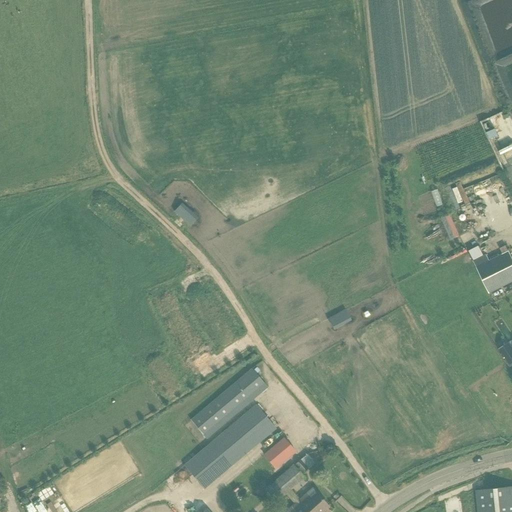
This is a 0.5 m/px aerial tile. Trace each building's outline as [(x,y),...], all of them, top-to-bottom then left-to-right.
[(445,187),(456,210),(469,204),(458,181),(445,187)] [(447,241),(458,237),(448,214),(438,218),(447,241)] [(469,252),(474,261),(483,256),(478,247),(469,252)] [(476,268),(489,293),(511,281),(511,259),(508,252),(489,262),(486,257),(473,262),(476,268)] [(331,329),(349,319),(344,309),(326,318),(331,329)] [(511,350),(508,344),(499,349),(510,366),(511,365),(511,350)] [(190,421),(206,439),(267,388),(252,369),(190,421)] [(248,412),(246,414),(183,466),(203,489),(275,429),(256,405),(250,410),(248,412)] [(275,469),(295,452),(283,438),(264,455),(275,469)] [(306,454),(295,465),(303,474),(314,463),(306,454)] [(285,494),(290,490),(304,478),(294,466),(266,489),(276,502),(285,494)] [(511,511),(511,487),(476,491),(477,511),(511,511)] [(290,490),(285,494),(294,504),(285,511),(322,511),(328,507),(321,499),(316,493),(312,488),(299,500),(290,490)]
